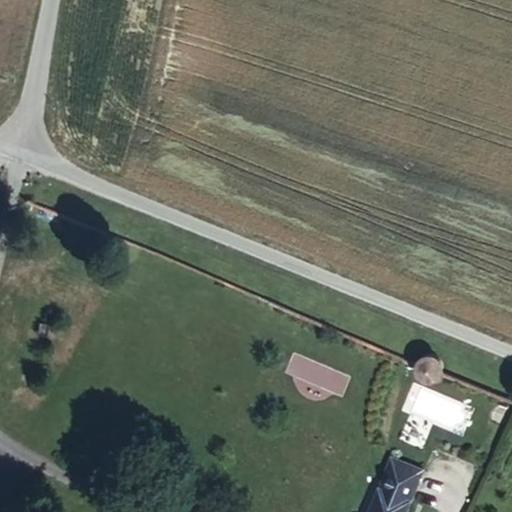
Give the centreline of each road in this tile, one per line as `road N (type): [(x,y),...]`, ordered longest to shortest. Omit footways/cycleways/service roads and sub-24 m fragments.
road 1 (unclassified): [(0,158),(115,191),(511,354)]
road 2 (unclassified): [(0,158),(37,0)]
